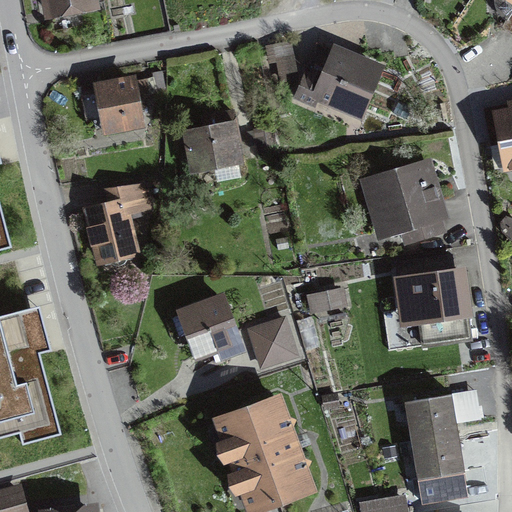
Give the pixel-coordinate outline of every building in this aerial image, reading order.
[(91,0),(48,0),(50,12),(92,4),(91,0)] [(273,61),(269,62),(272,82),(295,77),(291,58),(288,42),(270,46),(273,61)] [(313,104),(317,96),(356,113),(375,67),(335,50),(325,76),(309,69),(297,97),(313,104)] [(104,117),(107,130),(140,123),(135,100),(147,98),(144,81),(132,83),(132,80),(98,87),(99,90),(81,93),(86,121),(104,117)] [(511,105),(511,106),(511,111),(497,114),(507,166),(511,165),(511,105)] [(239,141),(233,112),(202,118),(204,130),(187,134),(194,168),(236,160),(233,142),(239,141)] [(373,182),(379,201),(374,203),(382,231),(402,225),(407,242),(443,231),(438,214),(441,213),(434,189),(428,191),(421,168),(373,182)] [(145,185),(109,188),(113,205),(88,210),(92,227),(89,227),(93,244),(97,243),(101,259),(133,251),(124,212),(149,207),(145,185)] [(456,272),(399,280),(403,309),(418,307),(423,345),(470,339),(466,312),(463,290),(458,291),(456,272)] [(309,299),(311,308),(316,307),(317,309),(343,304),(340,290),(314,296),(314,298),(309,299)] [(190,331),(198,353),(212,348),(217,359),(241,350),(221,298),(172,317),(179,336),(190,331)] [(25,435),(56,427),(35,347),(47,344),(37,306),(0,315),(0,430),(22,425),(25,435)] [(284,319),(250,330),(262,365),(295,355),(284,319)] [(456,433),(454,421),(452,409),(450,394),(413,400),(416,417),(409,418),(413,440),(456,433)] [(285,418),(278,399),(219,421),(226,440),(216,443),(218,453),(223,462),(233,458),(238,471),(228,475),(229,485),(234,493),(244,490),(251,509),(309,487),(303,469),(306,462),(299,459),(296,450),(299,449),(294,435),(291,436),(288,427),(291,421),(285,418)] [(477,405),(452,409),(454,421),(479,417),(477,405)] [(426,477),(427,477),(463,471),(456,433),(413,440),(417,461),(423,459),(426,477)] [(465,487),(463,471),(427,477),(430,493),(465,487)] [(0,493),(0,511),(23,511),(17,488),(0,493)] [(367,504),(368,511),(404,511),(402,498),(367,504)]
